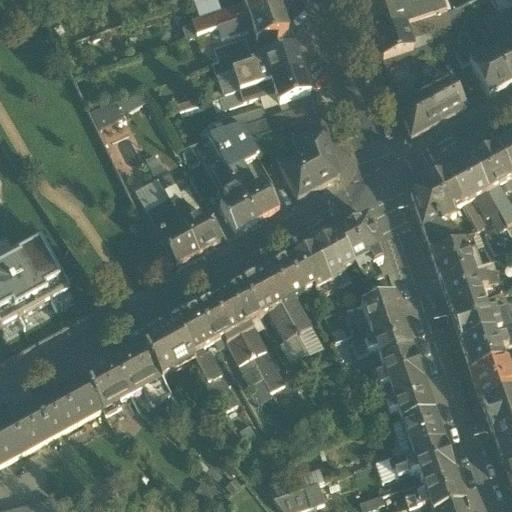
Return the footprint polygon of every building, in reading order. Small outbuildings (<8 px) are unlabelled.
[(240,0),(244,10),(249,23),(280,13),(275,0),(240,0)] [(401,0),(405,10),(427,3),(425,0),(401,0)] [(405,10),(407,15),(412,30),(445,19),(445,18),(440,19),(435,3),(438,1),(437,0),(435,0),(427,3),(405,10)] [(445,18),(438,1),(435,3),(440,19),(445,18)] [(374,43),(405,33),(400,18),(398,13),(397,9),(366,20),(374,43)] [(217,34),(249,23),(244,10),(191,28),(192,29),(196,42),(208,38),(207,37),(217,34)] [(497,18),(511,44),(511,17),(509,12),(497,18)] [(280,13),(249,23),(253,35),(257,47),(288,37),(280,13)] [(405,33),(412,30),(407,15),(400,18),(405,33)] [(485,25),(503,57),(511,51),(511,44),(497,18),(485,25)] [(412,30),(405,33),(410,47),(450,33),(445,19),(412,30)] [(221,45),(253,35),(249,23),(217,34),(220,44),(221,45)] [(186,45),(196,42),(192,29),(182,33),(186,45)] [(413,56),(410,47),(405,33),(374,43),(382,67),(383,67),(397,62),(413,56)] [(208,38),(211,47),(220,44),(217,34),(207,37),(208,38)] [(466,39),(461,41),(474,65),(479,62),(466,39)] [(451,54),(462,73),(469,69),(469,68),(474,65),(461,41),(456,44),(451,54)] [(212,56),(217,69),(249,58),(245,45),(212,56)] [(511,88),(511,51),(503,57),(494,62),(509,90),(511,88)] [(293,53),(262,63),(270,87),(301,77),(293,53)] [(252,67),(249,58),(217,69),(211,71),(214,83),(216,82),(231,77),(251,70),(250,67),(252,67)] [(487,102),(509,90),(494,62),(488,65),(485,59),(479,62),(474,65),(469,68),(469,69),(487,102)] [(383,67),(386,76),(400,71),(397,62),(383,67)] [(238,98),(270,87),(262,63),(252,67),(250,67),(251,70),(231,77),(238,98)] [(407,91),(400,71),(386,76),(393,98),(407,91)] [(223,96),(225,102),(238,98),(231,77),(216,82),(221,97),(223,96)] [(301,77),(270,87),(274,99),(278,111),(309,100),(301,77)] [(449,84),(422,99),(439,128),(465,114),(449,84)] [(259,104),(274,99),(270,87),(238,98),(242,109),(259,104)] [(412,104),(407,91),(393,98),(398,112),(412,104)] [(221,97),(207,101),(209,108),(220,104),(225,102),(223,96),(221,97)] [(242,109),(238,98),(225,102),(220,104),(224,116),(242,109)] [(274,99),(259,104),(262,113),(262,116),(278,111),(274,99)] [(410,145),(439,128),(422,99),(412,104),(398,112),(410,145)] [(287,118),(312,109),(309,100),(278,111),(281,120),(287,118)] [(168,113),(171,121),(209,108),(207,101),(168,113)] [(312,109),(287,118),(292,132),(317,124),(312,109)] [(262,113),(232,123),(236,135),(241,134),(266,125),(262,116),(262,113)] [(125,124),(136,148),(159,138),(148,114),(125,124)] [(241,134),(249,147),(292,132),(287,118),(281,120),(266,125),(241,134)] [(223,140),(236,135),(232,123),(218,127),(223,140)] [(257,161),(257,162),(292,151),(292,150),(322,139),(317,124),(292,132),(249,147),(257,161)] [(226,176),(242,169),(257,161),(249,147),(241,134),(236,135),(223,140),(208,144),(211,149),(221,167),(226,176)] [(279,174),(297,207),(338,184),(322,139),(292,150),(292,151),(297,164),(279,174)] [(511,142),(494,152),(511,184),(511,183),(511,142)] [(221,167),(211,149),(202,154),(212,172),(221,167)] [(469,166),(486,198),(498,191),(511,184),(494,152),(469,166)] [(154,161),(146,165),(151,176),(159,172),(154,161)] [(469,166),(443,181),(460,212),(463,210),(474,204),(486,198),(469,166)] [(211,173),(226,199),(236,193),(226,176),(221,167),(212,172),(211,173)] [(236,193),(240,201),(255,193),(242,169),(226,176),(236,193)] [(157,187),(168,181),(165,173),(161,175),(159,172),(151,176),(157,187)] [(168,181),(157,187),(159,192),(169,186),(171,185),(168,181)] [(410,199),(422,233),(438,224),(441,229),(452,223),(455,221),(452,216),(460,212),(443,181),(410,199)] [(163,200),(174,194),(169,186),(159,192),(163,200)] [(138,204),(142,212),(146,219),(147,218),(148,220),(168,209),(163,200),(159,192),(157,187),(134,199),(138,204)] [(262,189),(255,193),(240,201),(256,229),(278,217),(262,189)] [(486,198),(497,218),(507,213),(509,212),(498,191),(486,198)] [(222,201),(227,209),(240,201),(236,193),(226,199),(222,201)] [(168,209),(181,233),(192,228),(174,194),(163,200),(168,209)] [(486,225),(488,223),(497,218),(486,198),(474,204),(486,225)] [(256,229),(240,201),(227,209),(219,213),(224,222),(235,241),(256,229)] [(146,221),(159,246),(181,233),(168,209),(148,220),(146,221)] [(452,223),(462,241),(477,237),(463,210),(460,212),(452,216),(455,221),(452,223)] [(136,215),(153,251),(160,248),(159,246),(146,221),(148,220),(147,218),(146,219),(142,212),(136,215)] [(511,228),(511,222),(507,213),(497,218),(505,232),(511,228)] [(505,232),(497,218),(488,223),(495,238),(505,232)] [(203,222),(192,228),(181,233),(197,262),(219,250),(203,222)] [(216,226),(227,246),(235,241),(224,222),(216,226)] [(353,270),(368,262),(372,271),(374,270),(382,266),(367,222),(336,239),(336,240),(353,270)] [(451,246),(441,229),(438,224),(422,233),(428,252),(428,253),(451,246)] [(197,262),(181,233),(159,246),(160,248),(175,274),(197,262)] [(310,254),(327,284),(343,276),(353,270),(336,240),(310,254)] [(40,244),(0,265),(0,333),(18,324),(36,314),(50,307),(69,296),(40,244)] [(430,258),(439,286),(472,274),(465,254),(472,251),(470,245),(430,258)] [(302,298),(315,291),(327,284),(310,254),(285,268),(302,298)] [(381,283),(374,270),(372,271),(368,262),(353,270),(365,291),(373,288),(373,286),(381,283)] [(285,268),(263,280),(298,345),(312,338),(296,310),(292,313),(289,307),(302,300),(302,298),(285,268)] [(472,275),(475,283),(494,276),(491,268),(490,268),(472,274),(472,275)] [(472,275),(472,274),(439,286),(450,316),(482,305),(479,294),(498,288),(494,276),(475,283),(472,275)] [(349,288),(343,276),(327,284),(334,296),(349,288)] [(263,280),(241,292),(258,324),(271,316),(274,322),(270,324),(290,361),(303,354),(298,345),(263,280)] [(369,298),(371,301),(392,294),(387,280),(381,283),(373,286),(373,288),(365,291),(369,298)] [(334,296),(327,284),(315,291),(321,303),(334,296)] [(241,292),(218,305),(254,370),(268,362),(253,333),(248,336),(245,331),(258,324),(241,292)] [(69,296),(50,307),(55,317),(74,307),(69,296)] [(360,310),(368,331),(369,336),(402,326),(393,299),(360,310)] [(218,305),(196,317),(213,348),(226,341),(229,346),(224,349),(240,377),(254,370),(218,305)] [(486,316),(482,305),(450,316),(460,346),(493,335),(490,327),(509,321),(505,309),(486,316)] [(18,324),(23,335),(42,325),(36,314),(18,324)] [(196,317),(174,329),(195,367),(210,394),(224,386),(208,357),(203,360),(200,355),(213,348),(196,317)] [(490,327),(493,335),(511,329),(509,321),(490,327)] [(23,335),(18,324),(0,333),(0,336),(5,345),(23,335)] [(413,356),(402,326),(369,336),(372,345),(353,351),(357,363),(376,356),(380,367),(413,356)] [(511,328),(511,329),(493,335),(495,343),(511,336),(511,328)] [(140,348),(161,386),(174,379),(171,374),(190,363),(193,368),(195,367),(174,329),(140,348)] [(511,336),(495,343),(493,335),(460,346),(470,377),(503,366),(499,355),(511,350),(511,336)] [(143,393),(146,399),(163,390),(161,386),(140,348),(138,349),(110,365),(130,400),(143,393)] [(423,386),(413,356),(380,367),(383,379),(364,385),(368,396),(387,390),(390,398),(423,386)] [(171,374),(174,379),(193,368),(190,363),(171,374)] [(110,365),(82,380),(103,417),(105,422),(121,413),(118,407),(130,400),(110,365)] [(481,407),(511,396),(511,393),(506,376),(503,366),(470,377),(481,407)] [(82,380),(31,408),(51,445),(103,417),(82,380)] [(433,416),(423,386),(390,398),(393,408),(374,414),(378,425),(397,418),(401,428),(433,416)] [(169,401),(163,390),(146,399),(152,410),(169,401)] [(511,430),(511,396),(481,407),(491,437),(511,430)] [(31,408),(0,425),(0,473),(51,445),(31,408)] [(443,447),(433,416),(401,428),(411,458),(443,447)] [(511,430),(491,437),(501,468),(511,464),(511,430)] [(443,447),(411,458),(413,465),(417,477),(421,488),(454,477),(443,447)] [(382,490),(397,485),(394,478),(406,473),(405,468),(413,465),(411,458),(375,470),(382,490)] [(511,464),(501,468),(511,497),(511,496),(511,464)] [(417,477),(413,465),(405,468),(406,473),(394,478),(397,485),(417,477)] [(318,475),(301,478),(304,491),(321,487),(318,475)] [(450,511),(464,507),(454,477),(421,488),(424,498),(406,504),(408,511),(425,511),(429,511),(450,511)] [(272,492),(277,505),(304,495),(299,483),(272,492)] [(304,495),(277,505),(273,506),(277,511),(317,511),(324,510),(317,491),(304,495)] [(21,511),(62,511),(59,501),(21,511)] [(381,511),(379,503),(356,511),(381,511)]
